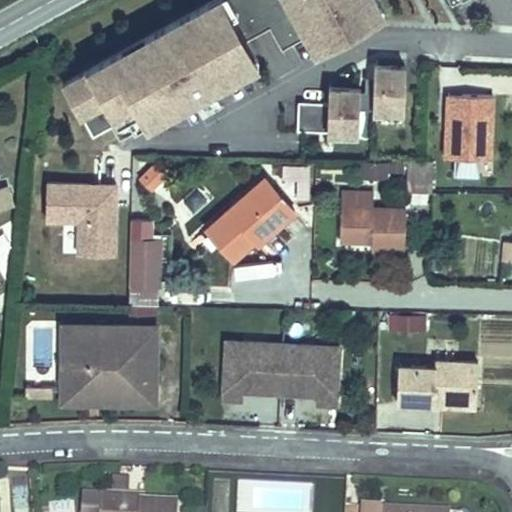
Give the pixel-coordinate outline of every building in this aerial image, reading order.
[(215,0),(67,83),(96,136),(115,125),(122,139),(192,100),(196,106),(209,99),(203,89),(210,85),(212,89),(260,63),(249,41),(272,29),(284,51),(310,36),(319,51),(386,13),(378,0),(215,0)] [(375,66),(374,93),(374,109),(405,111),(407,67),(375,66)] [(360,108),(361,93),(361,89),(329,87),(329,102),(298,101),(297,130),(359,133),(360,108)] [(374,93),(361,93),(360,108),(374,109),(374,93)] [(491,159),(494,95),(448,93),(446,157),(491,159)] [(386,176),(385,158),(364,160),(365,177),(386,176)] [(430,191),(430,161),(404,160),(404,190),(430,191)] [(223,241),(236,255),(256,238),(261,233),(265,237),(297,210),(269,176),(220,217),(233,232),(223,241)] [(117,252),(118,182),(100,182),(100,186),(90,186),(90,182),(48,181),(48,218),(81,218),(80,252),(117,252)] [(0,207),(12,202),(7,187),(0,189),(0,207)] [(342,191),(342,208),(372,209),(372,192),(342,191)] [(372,209),(342,208),(341,238),(374,239),(374,248),(406,249),(407,209),(372,209)] [(233,232),(220,217),(209,226),(223,241),(233,232)] [(73,250),(75,219),(64,218),(62,249),(73,250)] [(261,233),(256,238),(260,242),(265,237),(261,233)] [(511,274),(511,238),(500,238),(497,273),(511,274)] [(160,242),(132,241),(131,286),(158,287),(160,242)] [(158,287),(131,286),(130,301),(158,302),(158,287)] [(386,330),(426,329),(426,312),(386,312),(386,330)] [(106,334),(61,335),(61,384),(94,384),(94,398),(158,398),(158,321),(106,321),(106,334)] [(106,334),(106,321),(61,321),(61,335),(106,334)] [(243,346),(227,345),(225,399),(244,400),(245,383),(250,383),(250,387),(265,387),(265,393),(280,393),(282,347),(266,346),(266,341),(244,340),(243,346)] [(298,348),(282,347),(280,393),(295,394),(295,389),(310,389),(310,385),(316,386),(316,403),(335,404),(337,349),(320,349),(321,343),(298,342),(298,348)] [(434,402),(434,395),(475,396),(476,358),(433,356),(432,363),(397,362),(396,401),(434,402)] [(51,384),(25,384),(25,394),(51,394),(51,384)] [(94,384),(61,384),(61,399),(94,398),(94,384)] [(434,395),(434,402),(475,404),(475,396),(434,395)] [(230,511),(231,479),(216,479),(216,511),(230,511)] [(115,481),(114,498),(128,499),(129,481),(115,481)] [(177,511),(178,505),(143,503),(144,500),(128,499),(114,498),(85,497),(84,511),(177,511)]
